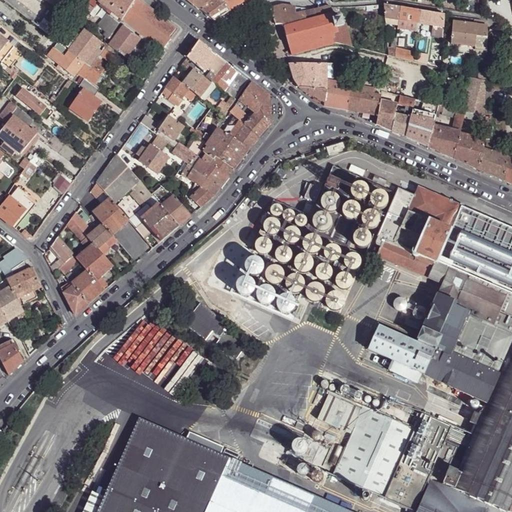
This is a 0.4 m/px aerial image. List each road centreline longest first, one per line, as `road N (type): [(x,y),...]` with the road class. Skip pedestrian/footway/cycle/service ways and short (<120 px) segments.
road 1 (tertiary): [(307,125),(271,145),(201,227),(75,331)]
road 2 (unclassified): [(34,251),(198,26)]
road 3 (tertiary): [(511,197),(374,135),(307,125)]
road 4 (tertiary): [(307,125),(296,104),(208,33)]
